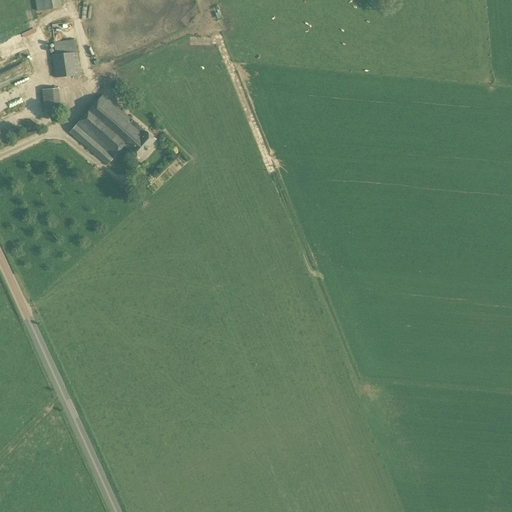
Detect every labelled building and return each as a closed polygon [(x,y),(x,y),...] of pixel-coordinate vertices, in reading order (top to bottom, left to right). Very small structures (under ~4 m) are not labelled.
[(62,7),(60,0),(34,0),(37,12),(62,7)] [(55,54),(52,54),(55,78),(80,75),(75,39),(54,42),(55,54)] [(21,72),(9,77),(11,82),(23,76),(21,72)] [(59,88),(42,90),(44,110),(61,109),(59,88)] [(125,145),(130,149),(130,150),(139,158),(156,139),(146,131),(133,119),(103,94),(69,132),(107,165),(125,145)]
